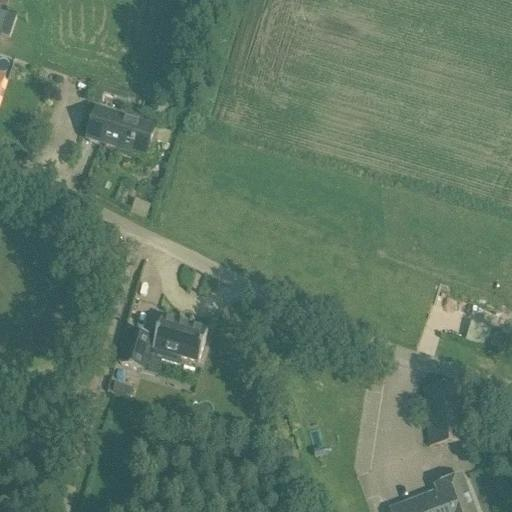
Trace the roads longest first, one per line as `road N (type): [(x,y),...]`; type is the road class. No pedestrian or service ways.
road 1 (unclassified): [(511,388),(337,327),(0,163)]
road 2 (track): [(94,401),(140,233)]
